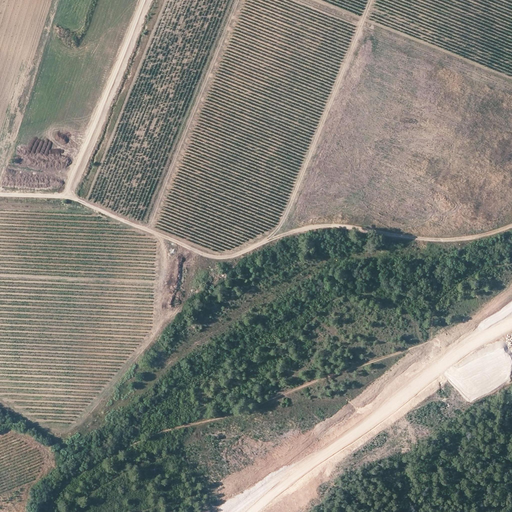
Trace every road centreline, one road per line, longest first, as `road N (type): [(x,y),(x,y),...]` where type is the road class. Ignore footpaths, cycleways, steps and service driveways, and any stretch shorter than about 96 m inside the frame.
road 1 (track): [(0,193),(66,196),(208,256),(314,225),(423,238),(476,237),(511,225)]
road 2 (primary): [(511,319),(303,462),(249,511)]
road 3 (track): [(141,0),(66,196)]
